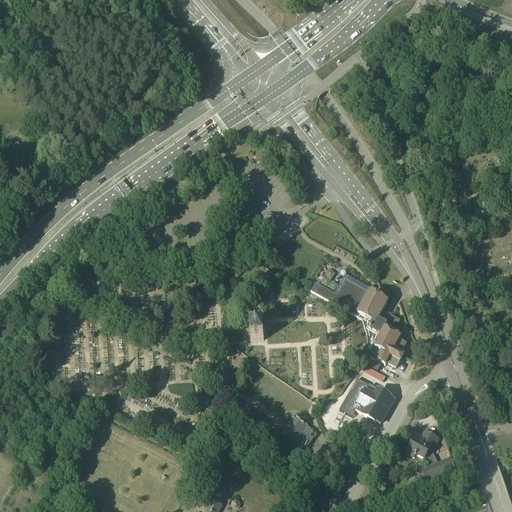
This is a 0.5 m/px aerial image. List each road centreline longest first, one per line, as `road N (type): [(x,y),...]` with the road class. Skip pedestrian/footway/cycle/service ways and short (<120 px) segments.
road 1 (primary): [(0,302),(88,220),(264,99)]
road 2 (primary): [(247,77),(81,197),(0,280)]
road 3 (tertiary): [(424,305),(396,239),(275,91)]
road 4 (tertiary): [(264,99),(424,305)]
road 5 (unclassified): [(345,507),(411,387),(449,369)]
road 6 (tertiary): [(497,511),(449,369)]
road 7 (primary): [(275,91),(383,0)]
